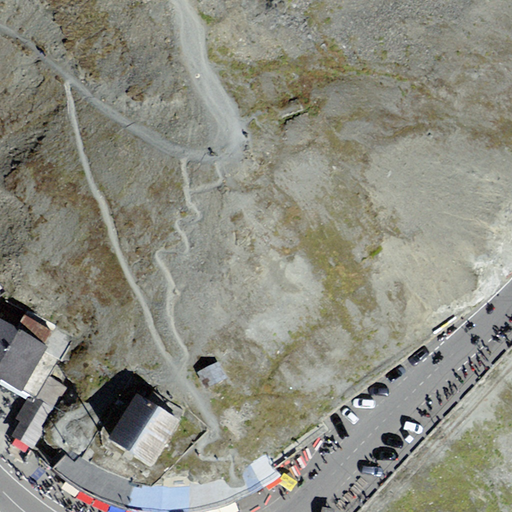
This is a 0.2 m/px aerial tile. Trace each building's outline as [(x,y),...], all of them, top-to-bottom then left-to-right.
[(0,280),(0,376),(29,393),(36,397),(59,358),(64,360),(75,338),(25,308),(16,325),(0,316),(0,296),(7,290),(0,280)] [(217,362),(200,370),(207,385),(224,377),(217,362)] [(137,393),(110,436),(154,463),(181,420),(137,393)] [(22,420),(13,434),(32,445),(53,409),(28,395),(16,416),(22,420)] [(285,473),(267,456),(255,461),(248,464),(222,474),(204,479),(183,483),(166,483),(156,481),(139,478),(119,472),(102,465),(89,459),(80,453),(75,458),(67,451),(54,465),(77,484),(101,496),(126,507),(157,511),(192,511),(211,508),(240,499),(253,494),(269,486),(285,473)]
